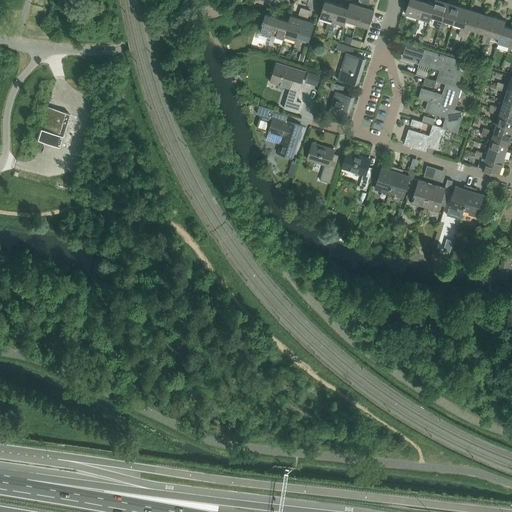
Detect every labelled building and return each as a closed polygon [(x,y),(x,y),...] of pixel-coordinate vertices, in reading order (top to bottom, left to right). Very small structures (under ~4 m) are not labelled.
[(326,30),(330,32),(338,4),(326,0),(321,17),(320,16),(319,20),(328,23),(326,30)] [(357,23),(364,0),(359,0),(358,4),(351,2),(349,7),(346,19),(357,23)] [(369,27),(375,9),(367,7),(369,0),(364,0),(357,23),(369,27)] [(418,17),(422,0),(410,0),(406,14),(418,17)] [(422,0),(418,17),(430,21),(431,16),(431,15),(435,4),(434,4),(428,2),(428,0),(422,0)] [(436,29),(439,30),(448,2),(441,0),(435,0),(434,4),(435,4),(431,15),(431,16),(439,18),(436,29)] [(454,23),(459,6),(448,2),(439,30),(443,31),(446,20),(454,23)] [(346,19),(349,7),(338,4),(330,32),(333,33),(336,22),(344,25),(346,19)] [(462,37),(471,9),(459,6),(454,23),(462,25),(459,36),(462,37)] [(301,8),(298,17),(291,15),(290,20),(285,38),(296,41),(298,36),(306,9),(301,8)] [(309,40),(315,22),(308,20),(311,10),(306,9),(298,36),(309,40)] [(477,30),(482,13),(471,9),(462,37),(466,38),(469,27),(477,30)] [(269,45),(278,17),(266,13),(260,34),(268,37),(266,44),(269,45)] [(485,44),(494,16),(482,13),(477,30),(485,32),(482,43),(485,44)] [(500,37),(504,25),(506,20),(494,16),(485,44),(489,45),(492,34),(500,37)] [(290,20),(278,17),(269,45),(273,46),(276,35),(285,38),(290,20)] [(510,46),(511,38),(511,22),(511,27),(504,25),(500,37),(498,42),(510,46)] [(359,84),(367,59),(368,60),(369,59),(353,54),(355,48),(338,43),(336,49),(346,52),(338,78),(337,77),(337,78),(362,86),(362,85),(359,84)] [(461,72),(456,70),(460,60),(419,47),(416,56),(421,58),(419,63),(440,70),(437,80),(456,86),(461,72)] [(301,91),(304,81),(307,71),(277,62),(271,82),(281,85),(291,88),(284,108),(299,113),(302,102),(298,101),(301,91)] [(427,77),(429,71),(418,68),(416,74),(426,77),(427,77)] [(511,89),(511,76),(509,85),(498,82),(497,85),(511,89)] [(426,77),(424,83),(435,87),(437,81),(437,80),(427,77),(426,77)] [(461,88),(456,86),(437,80),(437,81),(446,84),(443,94),(422,88),(419,98),(429,101),(455,109),(461,88)] [(349,119),(355,96),(343,93),(345,86),(333,83),(331,90),(336,91),(330,113),(349,119)] [(511,89),(497,85),(496,89),(506,92),(504,100),(511,102),(511,89)] [(511,114),(511,102),(504,100),(502,108),(491,104),(490,108),(511,114)] [(458,133),(464,112),(455,109),(429,101),(426,111),(446,117),(443,128),(458,133)] [(259,105),(257,114),(263,115),(262,118),(263,120),(269,122),(271,121),(272,118),(273,119),(267,139),(281,143),(279,152),(280,152),(279,155),(286,158),(287,155),(293,157),(299,138),(298,137),(300,133),(301,132),(303,126),(287,121),(289,114),(259,105)] [(47,106),(36,140),(59,146),(69,149),(79,116),(69,113),(47,106)] [(511,127),(511,114),(490,108),(489,111),(499,115),(497,123),(511,127)] [(433,125),(435,119),(424,115),(423,121),(422,122),(424,122),(433,125)] [(422,128),(424,122),(422,122),(423,121),(413,118),(411,125),(422,128)] [(510,139),(511,134),(511,127),(497,123),(494,131),(484,127),(483,131),(510,139)] [(443,128),(433,125),(430,136),(410,129),(405,144),(426,150),(427,146),(437,149),(443,128)] [(507,151),(510,139),(483,131),(482,134),(492,138),(490,145),(507,151)] [(331,157),(334,149),(314,143),(309,159),(325,165),(320,180),(331,183),(338,159),(331,157)] [(503,163),(507,151),(490,145),(487,154),(477,150),(476,154),(503,163)] [(372,173),(374,168),(367,166),(369,158),(349,151),(345,168),(364,174),(361,182),(368,184),(372,173)] [(500,174),(503,163),(476,154),(474,157),(480,159),(478,167),(500,174)] [(389,192),(397,167),(391,165),(390,169),(378,166),(375,174),(379,176),(376,188),(389,192),(388,194),(389,194),(389,192)] [(411,185),(413,179),(416,169),(410,167),(408,175),(403,173),(404,169),(397,167),(389,192),(403,196),(407,184),(411,185)] [(425,205),(432,185),(432,183),(432,182),(431,184),(419,181),(419,179),(419,178),(418,180),(413,179),(411,185),(408,194),(413,196),(412,201),(425,205),(422,214),(425,205)] [(445,206),(449,193),(451,184),(453,180),(447,179),(444,188),(432,185),(425,205),(438,209),(440,204),(445,206)] [(463,211),(471,186),(464,184),(463,188),(451,184),(449,193),(453,194),(449,207),(463,211)] [(485,204),(488,195),(476,192),(477,188),(471,186),(463,211),(477,216),(481,203),(485,204)]
